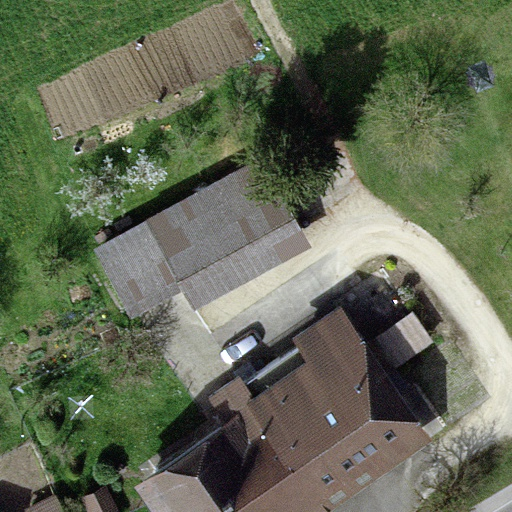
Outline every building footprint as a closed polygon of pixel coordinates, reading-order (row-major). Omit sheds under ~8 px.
[(260,162),(154,220),(183,273),(289,216),(260,162)] [(150,221),(100,249),(128,302),(179,274),(150,221)] [(243,380),(318,490),(414,424),(340,314),(243,380)] [(162,480),(184,511),(284,511),(318,490),(243,380),(218,397),(239,427),(162,480)] [(61,511),(54,496),(28,509),(29,511),(61,511)]
